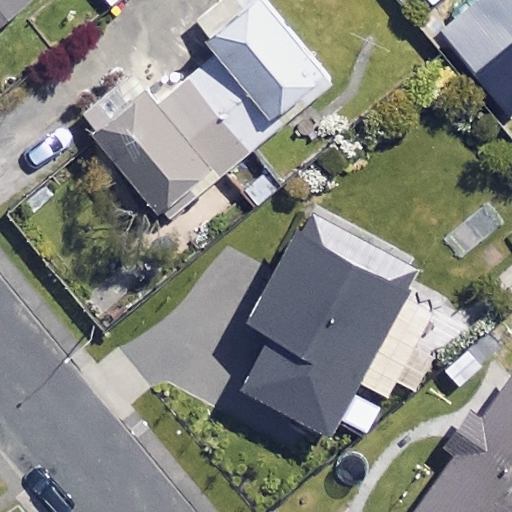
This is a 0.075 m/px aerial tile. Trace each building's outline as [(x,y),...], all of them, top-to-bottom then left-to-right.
[(0,0),(0,35),(41,0),(0,0)] [(337,80),(270,0),(225,0),(202,20),(225,48),(161,101),(137,73),(89,113),(174,216),(337,80)] [(511,0),(480,0),(444,30),(511,113),(511,0)] [(426,278),(318,217),(261,318),(280,328),(248,384),(338,434),(426,278)] [(511,511),(511,383),(489,416),(477,407),(448,448),(460,457),(421,511),(511,511)]
